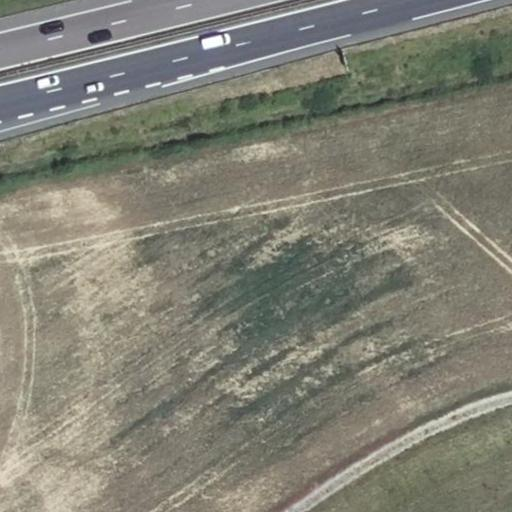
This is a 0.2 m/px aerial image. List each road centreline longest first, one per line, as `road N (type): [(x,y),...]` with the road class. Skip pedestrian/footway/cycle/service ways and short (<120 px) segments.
road 1 (motorway): [(0,110),(443,0)]
road 2 (motorway): [(195,0),(0,47)]
